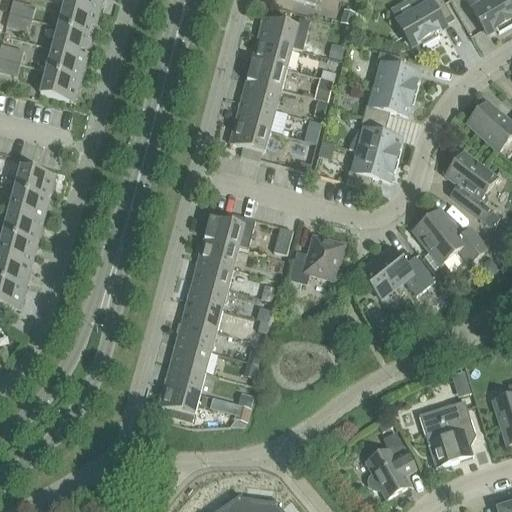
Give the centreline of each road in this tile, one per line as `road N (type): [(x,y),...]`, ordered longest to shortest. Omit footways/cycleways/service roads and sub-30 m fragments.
road 1 (residential): [(227,185),(348,218),(388,211),(406,196),(445,106),(511,50)]
road 2 (tertiary): [(112,276),(186,0)]
road 3 (tertiary): [(0,479),(64,426),(102,367),(112,276)]
road 4 (tertiary): [(112,276),(49,391),(0,435)]
